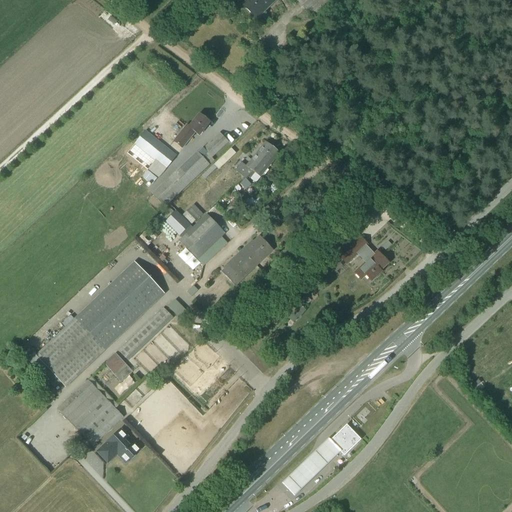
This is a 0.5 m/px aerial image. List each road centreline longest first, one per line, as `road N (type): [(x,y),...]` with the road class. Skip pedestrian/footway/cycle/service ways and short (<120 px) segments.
road 1 (track): [(439,249),(109,0)]
road 2 (primary): [(229,511),(511,235)]
road 3 (unclassified): [(173,511),(277,378),(439,249)]
road 4 (unclassified): [(298,511),(343,478),(439,359),(511,291)]
